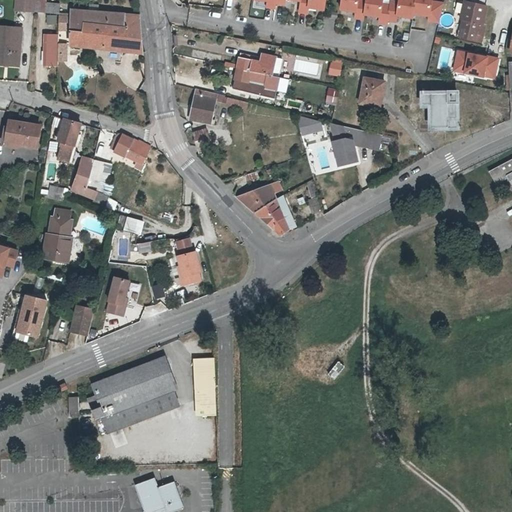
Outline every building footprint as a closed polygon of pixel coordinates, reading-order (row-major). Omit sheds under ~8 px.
[(35,12),(35,0),(15,0),(16,12),(35,12)] [(35,0),(35,12),(45,13),(45,3),(45,0),(35,0)] [(303,0),(304,0),(302,12),(310,13),(311,7),(327,9),(328,0),(303,0)] [(366,19),(368,0),(343,0),(342,9),(359,11),(358,17),(366,19)] [(368,0),(367,14),(382,16),(381,22),(390,24),(391,20),(393,4),(385,3),(385,0),(368,0)] [(393,4),(391,20),(399,21),(400,15),(416,18),(416,13),(418,0),(401,0),(401,2),(393,0),(393,4)] [(418,0),(416,13),(432,15),(431,21),(442,22),(447,3),(434,1),(434,0),(418,0)] [(464,16),(486,19),(488,4),(466,1),(464,16)] [(59,4),(45,3),(45,13),(58,13),(59,4)] [(98,12),(98,8),(99,5),(89,4),(88,11),(71,10),(71,31),(82,32),(83,24),(126,27),(125,15),(98,12)] [(139,16),(125,15),(126,27),(83,24),(82,32),(71,31),(71,44),(142,51),(139,16)] [(486,22),(486,19),(464,16),(463,18),(466,19),(463,37),(485,40),(488,22),(486,22)] [(0,62),(13,64),(18,65),(22,27),(0,25),(0,62)] [(45,34),(45,44),(59,43),(59,34),(45,34)] [(59,43),(45,44),(45,51),(49,51),(49,66),(59,66),(59,43)] [(461,51),(457,71),(487,77),(487,76),(498,78),(502,58),(490,56),(490,57),(479,55),(473,54),(461,51)] [(261,61),(262,57),(242,52),(241,57),(261,61)] [(263,53),(262,57),(261,61),(241,57),(238,67),(262,72),(266,53),(263,53)] [(269,74),(272,74),(276,56),(276,55),(266,53),(262,72),(269,74)] [(282,58),(276,56),(272,74),(278,76),(282,58)] [(331,63),(329,73),(340,75),(343,61),(335,59),(334,64),(331,63)] [(317,73),(318,63),(308,63),(308,73),(317,73)] [(267,84),(269,74),(262,72),(238,67),(235,78),(249,81),(249,80),(267,84)] [(287,94),(291,79),(280,76),(276,91),(287,94)] [(365,78),(360,103),(380,107),(385,82),(365,78)] [(331,103),(335,89),(328,87),(324,101),(331,103)] [(196,89),(189,119),(211,124),(218,94),(196,89)] [(249,102),(251,95),(232,90),(230,97),(249,102)] [(423,107),(430,107),(431,130),(459,129),(458,93),(423,94),(423,107)] [(7,118),(1,144),(35,150),(41,124),(7,118)] [(76,138),(82,140),(84,132),(79,130),(81,124),(62,118),(56,140),(60,141),(57,150),(60,150),(58,158),(70,161),(75,145),(76,138)] [(339,164),(357,160),(354,146),(379,150),(383,136),(332,123),(339,164)] [(208,130),(194,133),(200,153),(213,150),(208,130)] [(122,135),(113,151),(144,165),(152,147),(140,142),(122,135)] [(49,141),(47,154),(55,155),(57,142),(49,141)] [(93,159),(82,155),(70,190),(94,200),(97,191),(86,187),(93,159)] [(511,158),(489,170),(496,184),(507,178),(511,186),(511,158)] [(238,197),(256,213),(284,197),(280,180),(238,197)] [(61,199),(64,187),(49,184),(46,196),(61,199)] [(114,209),(116,200),(108,197),(105,207),(114,209)] [(283,235),(290,230),(278,205),(286,201),(284,197),(256,213),(282,235),(283,235)] [(318,197),(307,200),(313,214),(322,211),(318,197)] [(297,227),(286,201),(278,205),(290,230),(297,227)] [(43,259),(56,262),(58,254),(71,257),(74,242),(71,241),(75,224),(71,224),(73,215),(59,212),(56,222),(54,221),(51,237),(48,237),(43,259)] [(125,216),(123,230),(141,232),(143,218),(125,216)] [(190,238),(175,241),(178,254),(176,255),(178,266),(176,266),(181,286),(201,281),(199,273),(201,272),(196,251),(193,251),(190,238)] [(138,241),(138,253),(151,253),(151,241),(138,241)] [(18,249),(0,244),(0,277),(1,278),(4,266),(13,269),(18,249)] [(69,267),(71,257),(58,254),(56,262),(56,264),(69,267)] [(106,313),(125,316),(128,298),(126,298),(129,280),(113,277),(106,313)] [(161,282),(150,285),(154,298),(165,295),(161,282)] [(47,300),(23,294),(13,332),(37,338),(47,300)] [(94,308),(75,305),(69,332),(88,336),(94,308)] [(80,386),(93,420),(101,417),(107,433),(180,406),(174,391),(178,390),(165,354),(80,386)] [(193,359),(195,388),(215,388),(216,379),(215,358),(193,359)] [(334,379),(344,364),(336,359),(326,374),(334,379)] [(215,388),(195,388),(195,416),(216,416),(215,388)] [(77,415),(77,395),(67,395),(67,415),(77,415)] [(142,511),(148,511),(149,511),(173,511),(182,509),(174,482),(158,487),(156,478),(135,484),(142,511)]
